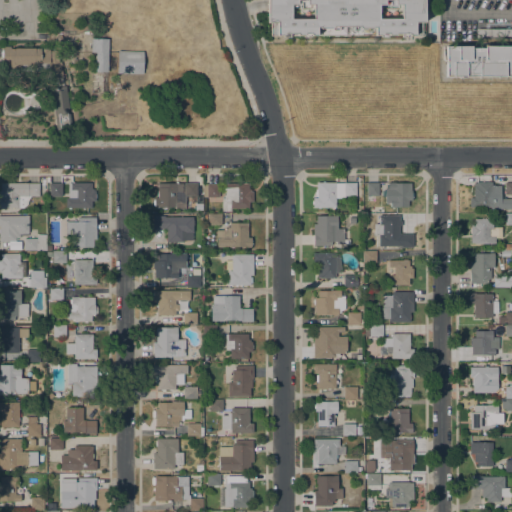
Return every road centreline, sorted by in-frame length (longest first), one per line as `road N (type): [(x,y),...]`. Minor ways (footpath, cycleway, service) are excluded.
road 1 (residential): [(231,0),(283,176),(283,511)]
road 2 (residential): [(511,157),(0,157)]
road 3 (residential): [(441,511),(441,157)]
road 4 (residential): [(126,511),(126,157)]
